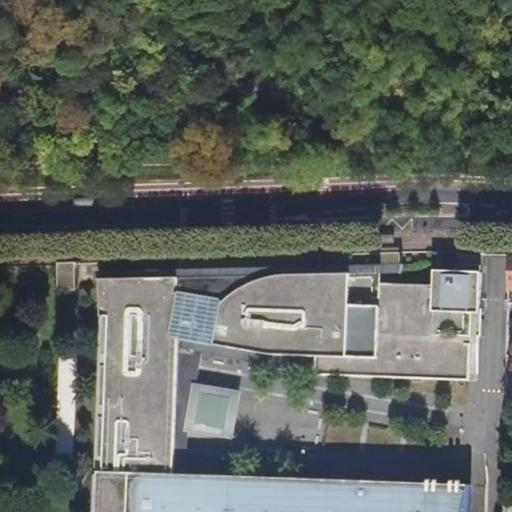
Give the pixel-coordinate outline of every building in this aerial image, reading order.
[(78,288),(77,264),(58,265),(59,289),(78,288)] [(488,511),(489,490),(176,478),(180,353),(316,377),(316,378),(471,384),(472,340),(435,339),(434,339),(435,302),(437,302),(482,304),(483,276),(436,274),(436,289),(383,287),(383,276),(279,279),(255,284),(238,294),(225,305),(223,305),(223,302),(202,299),(179,295),(179,297),(176,297),(179,280),(101,281),(102,319),(105,319),(105,357),(110,357),(109,368),(104,368),(103,408),(108,408),(108,419),(103,420),(102,460),(107,460),(107,474),(102,474),(100,511),(488,511)] [(482,304),(437,302),(435,339),(472,340),(480,340),(482,304)] [(74,462),(77,357),(62,357),(58,462),(74,462)] [(200,389),(194,435),(239,441),(244,395),(200,389)]
